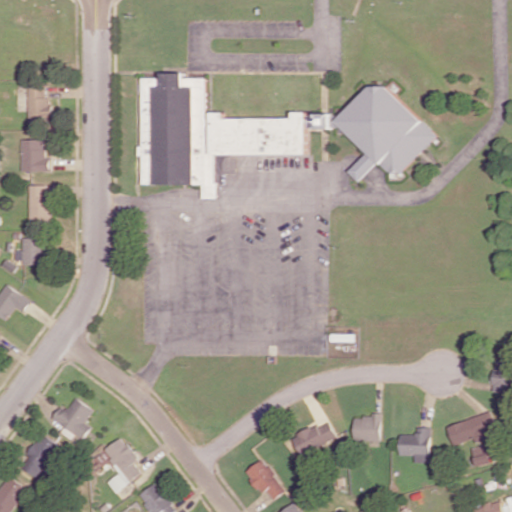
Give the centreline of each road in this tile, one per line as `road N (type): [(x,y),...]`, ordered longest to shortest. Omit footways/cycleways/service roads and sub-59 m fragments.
road 1 (residential): [(0,421),(92,285),(97,0)]
road 2 (residential): [(195,466),(309,386),(361,375),(441,374)]
road 3 (residential): [(63,337),(139,396),(229,511)]
